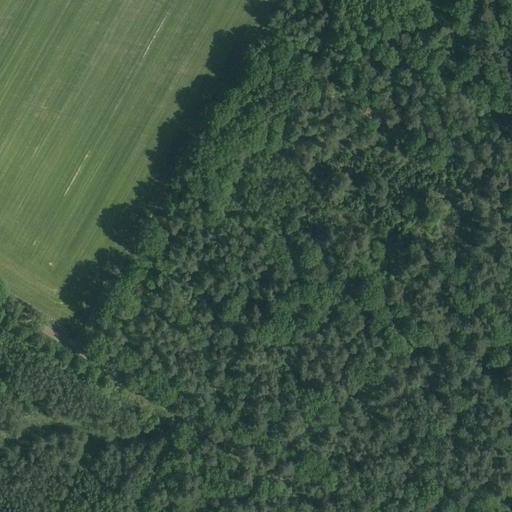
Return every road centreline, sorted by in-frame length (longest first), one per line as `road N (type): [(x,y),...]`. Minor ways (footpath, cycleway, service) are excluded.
road 1 (unclassified): [(340,511),(0,300)]
road 2 (track): [(76,347),(275,0)]
